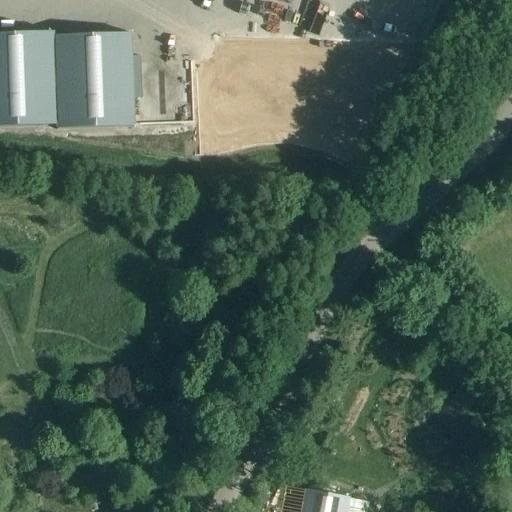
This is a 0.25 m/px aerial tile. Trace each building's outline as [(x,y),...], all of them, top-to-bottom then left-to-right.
[(332,66),(342,45),(313,33),(304,54),(332,66)] [(0,131),(57,131),(58,135),(135,134),(135,100),(134,57),(134,40),(56,41),(56,37),(0,37),(0,131)] [(142,57),(134,57),(135,100),(144,100),(142,57)] [(166,477),(157,511),(173,511),(181,481),(166,477)] [(27,495),(30,506),(39,504),(36,493),(27,495)] [(365,511),(367,503),(305,494),(302,511),(365,511)]
